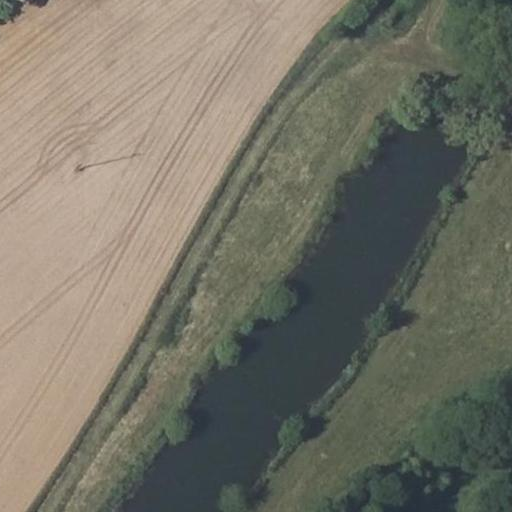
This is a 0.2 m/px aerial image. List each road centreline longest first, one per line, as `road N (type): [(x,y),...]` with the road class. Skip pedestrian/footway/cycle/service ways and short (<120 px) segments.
road 1 (track): [(389,0),(327,54),(244,164),(137,362),(42,511)]
road 2 (track): [(327,54),(409,58),(511,100)]
